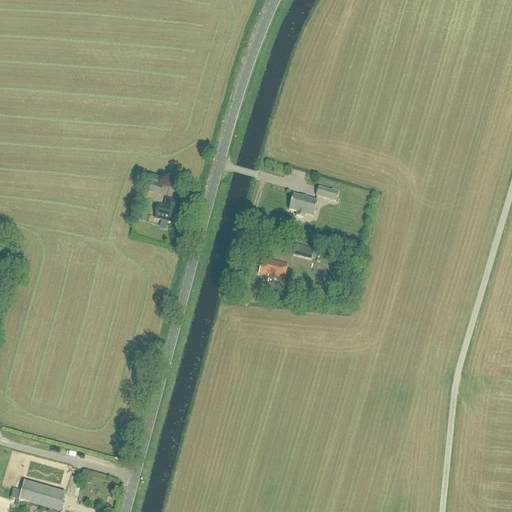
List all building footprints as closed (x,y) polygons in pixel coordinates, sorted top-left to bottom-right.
[(160,195),(162,187),(147,183),(144,191),(160,195)] [(318,189),(315,197),(336,203),(339,193),(331,190),(331,192),(318,189)] [(313,219),(317,203),(293,196),(288,212),(296,214),(295,218),(303,220),(304,216),(313,219)] [(164,208),(158,207),(154,220),(172,225),(178,204),(166,200),(164,208)] [(302,248),(295,246),(293,256),(299,258),(302,248)] [(270,262),(262,260),(258,275),(267,278),(268,277),(274,278),(273,280),(283,282),(287,267),(272,263),(272,264),(270,264),(270,262)] [(54,511),(60,511),(65,494),(24,483),(19,502),(54,511)]
